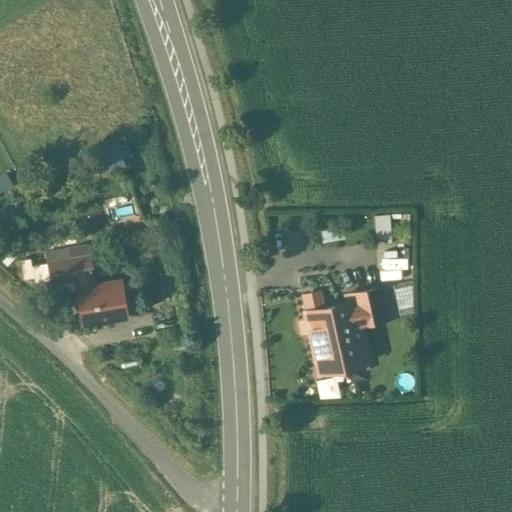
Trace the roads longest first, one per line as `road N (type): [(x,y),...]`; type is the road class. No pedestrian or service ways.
road 1 (secondary): [(235,511),(233,368),(214,211),(152,0)]
road 2 (unclassified): [(0,307),(214,511)]
